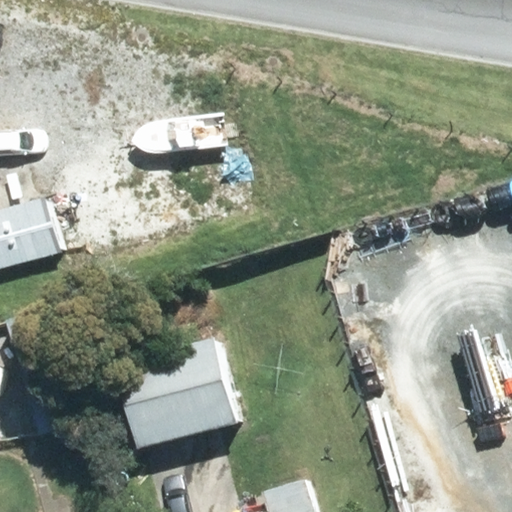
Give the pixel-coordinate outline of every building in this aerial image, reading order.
[(51,203),(0,219),(0,277),(67,257),(51,203)] [(36,318),(11,326),(17,345),(42,337),(36,318)] [(219,344),(125,372),(150,455),(244,427),(219,344)] [(25,372),(44,440),(92,427),(73,359),(25,372)] [(273,496),(277,511),(317,511),(310,486),(273,496)]
